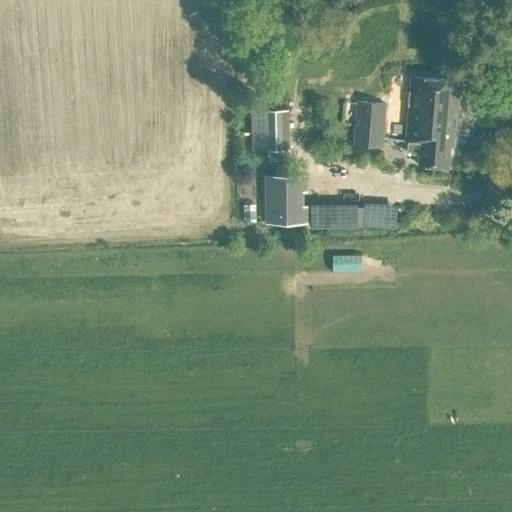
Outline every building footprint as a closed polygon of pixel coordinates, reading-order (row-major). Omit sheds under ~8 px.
[(450,144),(453,144),(459,81),(412,76),(406,141),(421,142),(418,165),(447,168),(450,144)] [(353,145),(382,147),(386,104),(357,101),(355,119),(358,119),(358,125),(355,125),(353,145)] [(268,150),(289,149),(288,109),(267,109),(268,150)] [(264,176),(265,223),(307,223),(307,206),(303,206),(303,192),(307,192),(306,176),(264,176)] [(355,202),(310,205),(311,224),(356,222),(355,202)]
